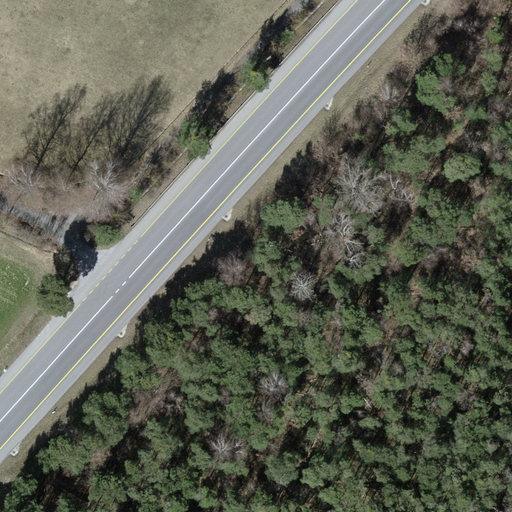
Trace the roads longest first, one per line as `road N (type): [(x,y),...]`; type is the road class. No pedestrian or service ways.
road 1 (motorway): [(0,483),(455,0)]
road 2 (primary): [(388,0),(0,425)]
road 3 (motorway): [(300,0),(0,338)]
